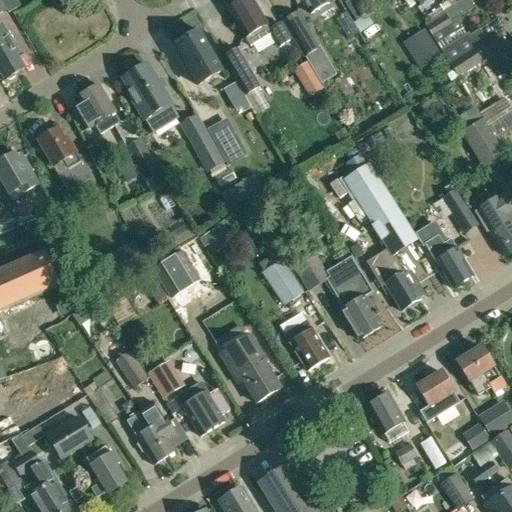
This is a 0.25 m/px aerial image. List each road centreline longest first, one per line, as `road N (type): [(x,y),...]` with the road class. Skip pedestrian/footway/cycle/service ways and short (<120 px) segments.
road 1 (residential): [(153,511),(511,289)]
road 2 (residential): [(138,34),(0,118)]
